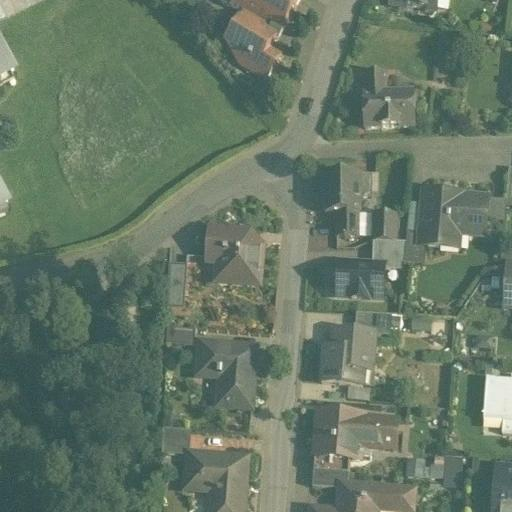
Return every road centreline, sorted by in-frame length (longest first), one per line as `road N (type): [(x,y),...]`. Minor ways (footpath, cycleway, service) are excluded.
road 1 (residential): [(278,511),(302,151)]
road 2 (residential): [(0,283),(138,249),(228,181),(302,151)]
road 3 (residential): [(302,151),(511,145)]
road 4 (residential): [(302,151),(346,0)]
